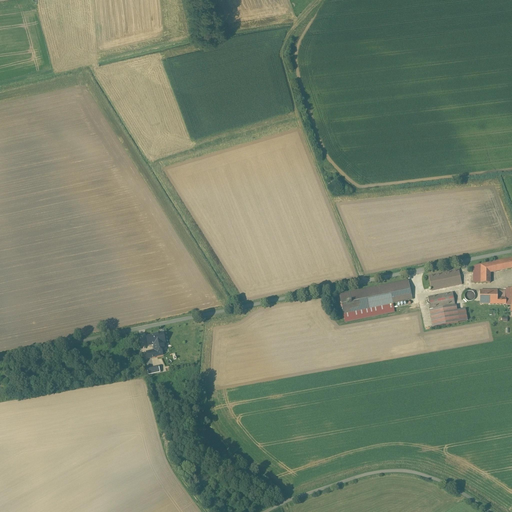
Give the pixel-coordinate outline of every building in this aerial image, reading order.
[(511,257),(480,265),(480,283),(490,283),(491,272),(511,268),(511,257)] [(462,285),(458,269),(428,275),(431,291),(462,285)] [(408,281),(339,295),(340,299),(338,299),(340,309),(342,308),(343,314),(412,300),(408,281)] [(511,288),(506,288),(505,291),(480,291),(479,304),(505,304),(505,306),(511,306),(511,312),(511,288)] [(451,291),(430,295),(433,310),(430,311),(433,327),(467,321),(465,309),(456,311),(451,291)] [(467,291),(465,299),(473,301),(475,293),(467,291)] [(148,346),(154,345),(158,344),(165,342),(163,334),(146,337),(148,346)] [(161,349),(160,350),(155,350),(146,352),(147,358),(162,355),(161,349)]
